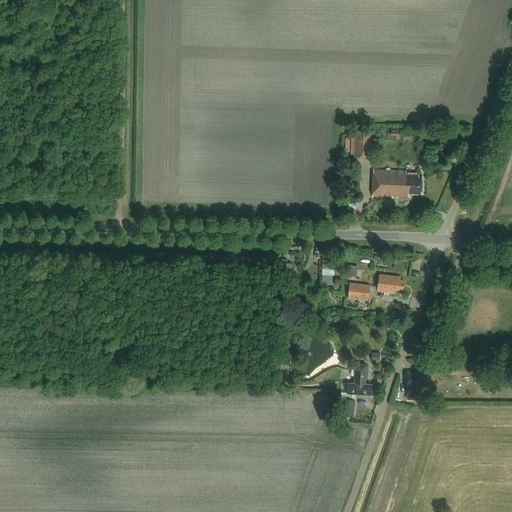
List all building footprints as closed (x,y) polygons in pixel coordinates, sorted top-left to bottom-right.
[(405,133),(405,128),(391,128),(391,136),(402,136),(402,133),(405,133)] [(372,159),(372,133),(355,133),(355,134),(351,134),(351,155),(355,155),(355,158),(372,159)] [(410,194),(422,195),(423,176),(419,176),(419,172),(374,170),(373,198),(393,199),(393,197),(409,198),(410,194)] [(338,273),(337,257),(325,257),(327,283),(335,283),(335,273),(338,273)] [(276,262),(275,276),(285,277),(286,263),(276,262)] [(395,289),(403,290),(404,279),(399,279),(399,276),(380,273),(378,291),(385,292),(384,294),(388,295),(388,292),(394,293),(395,289)] [(370,285),(349,283),(347,299),(369,301),(370,285)] [(473,376),(474,362),(452,360),(451,374),(473,376)] [(341,392),(340,399),(343,399),(341,415),(354,416),(355,400),(354,400),(354,393),(370,394),(370,393),(372,393),(372,384),(371,384),(365,383),(366,379),(367,363),(356,363),(355,382),(349,382),(348,392),(341,392)] [(406,371),(406,387),(427,388),(427,384),(430,384),(430,374),(427,374),(427,371),(406,371)]
